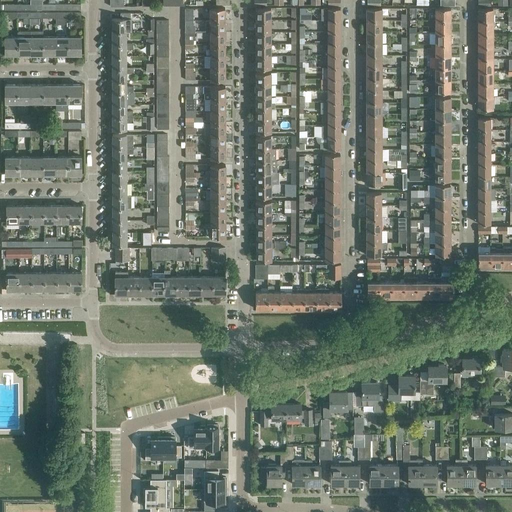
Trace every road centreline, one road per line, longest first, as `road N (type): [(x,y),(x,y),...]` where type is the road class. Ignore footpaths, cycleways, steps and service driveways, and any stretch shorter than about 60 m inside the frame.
road 1 (residential): [(239,0),(242,347)]
road 2 (residential): [(349,342),(354,0)]
road 3 (residential): [(466,0),(470,310)]
road 4 (residential): [(511,326),(241,395)]
road 5 (residential): [(126,511),(128,429),(241,395)]
road 6 (residential): [(242,347),(112,347),(95,330),(94,302)]
road 7 (residential): [(470,310),(349,342)]
